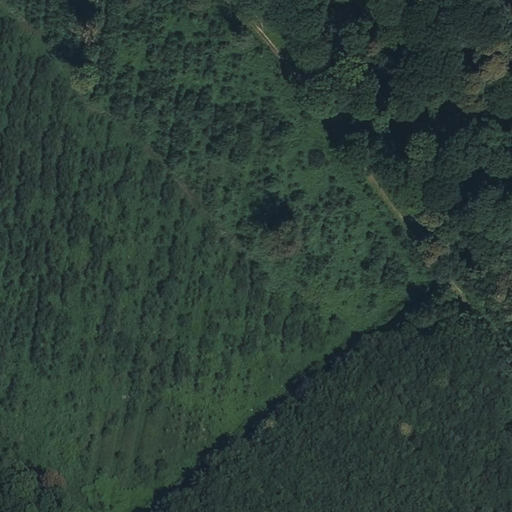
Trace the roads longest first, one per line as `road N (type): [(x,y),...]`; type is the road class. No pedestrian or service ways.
road 1 (track): [(511,363),(232,0)]
road 2 (track): [(440,267),(141,511)]
